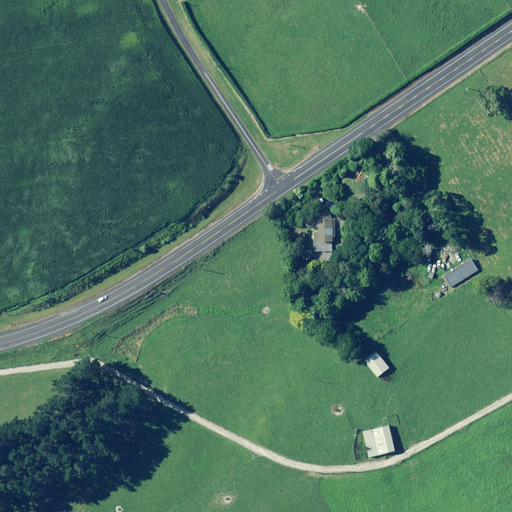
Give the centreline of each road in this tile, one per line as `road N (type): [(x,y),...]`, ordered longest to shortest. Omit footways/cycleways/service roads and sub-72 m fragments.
road 1 (trunk): [(0,343),(125,292),(280,188)]
road 2 (trunk): [(280,188),(511,29)]
road 3 (unclassified): [(280,188),(158,0)]
